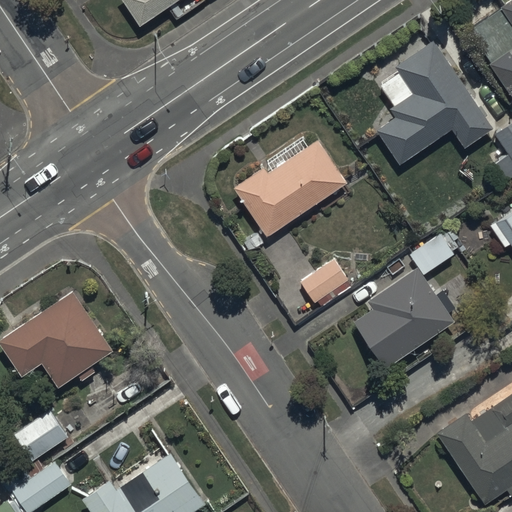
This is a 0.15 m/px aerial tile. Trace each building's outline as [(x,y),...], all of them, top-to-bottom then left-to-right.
[(169,0),(127,0),(141,20),(169,0)] [(511,0),(502,0),(501,1),(503,5),(471,27),(511,89),(511,0)] [(464,142),(494,122),(434,34),(397,60),(400,66),(380,80),(393,99),(390,101),(397,111),(377,125),(400,159),(452,124),(464,142)] [(511,173),(511,118),(495,129),(508,150),(491,160),(503,179),(511,173)] [(234,181),(267,230),(348,177),(318,132),(268,166),(264,161),(234,181)] [(511,204),(489,220),(505,243),(510,239),(511,241),(511,204)] [(462,330),(453,317),(456,315),(446,300),(452,296),(444,285),(437,289),(424,269),(454,248),(453,246),(458,242),(454,236),(459,233),(452,223),(442,229),(439,224),(407,246),(416,260),(367,293),(373,302),(354,315),(395,375),(406,366),(398,354),(439,326),(448,339),(462,330)] [(300,276),(314,297),(347,275),(333,253),(300,276)] [(113,344),(72,283),(44,302),(41,298),(7,321),(10,326),(0,333),(0,335),(22,369),(41,356),(58,382),(77,369),(82,376),(95,367),(89,359),(113,344)] [(466,406),(437,426),(484,498),(507,483),(511,491),(511,387),(471,414),(466,406)] [(13,426),(32,455),(68,432),(50,402),(13,426)] [(84,491),(97,511),(185,511),(206,498),(171,447),(117,483),(110,473),(84,491)] [(9,485),(26,510),(72,479),(55,454),(9,485)] [(0,511),(19,511),(7,494),(0,498),(0,511)]
